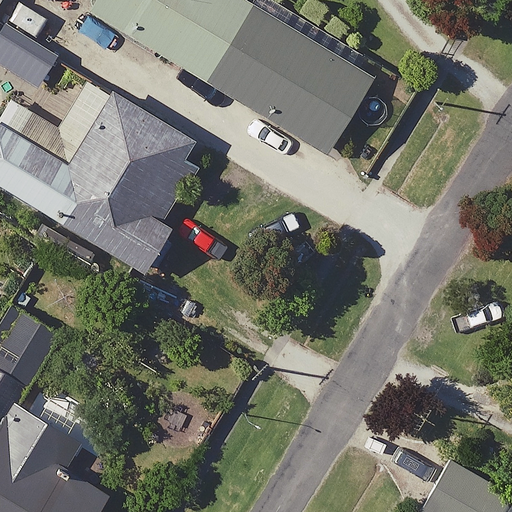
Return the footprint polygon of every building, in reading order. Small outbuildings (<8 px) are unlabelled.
[(380,87),(241,0),(106,0),(98,14),(250,110),(332,162),(380,87)] [(89,138),(7,92),(0,103),(0,186),(164,278),(186,240),(160,225),(205,145),(114,93),(89,138)] [(0,438),(61,344),(18,317),(0,344),(0,438)] [(106,511),(110,506),(67,479),(84,449),(25,413),(0,453),(0,511),(106,511)] [(511,511),(511,495),(455,466),(431,511),(511,511)]
